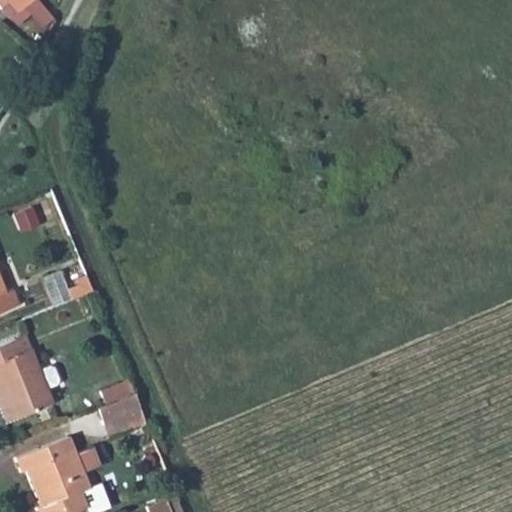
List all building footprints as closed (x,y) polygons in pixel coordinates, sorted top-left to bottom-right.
[(0,0),(0,5),(4,2),(14,13),(25,3),(27,0),(0,0)] [(27,0),(25,3),(41,20),(45,24),(52,19),(34,0),(27,0)] [(16,264),(1,266),(4,285),(18,283),(16,264)] [(0,289),(0,308),(14,303),(8,288),(1,291),(0,289)] [(18,335),(10,338),(16,352),(24,348),(18,335)] [(16,352),(10,338),(0,342),(0,405),(6,419),(47,402),(41,387),(33,369),(24,348),(16,352)] [(44,365),(33,369),(41,387),(52,383),(54,378),(48,366),(44,365)] [(112,386),(117,397),(131,392),(126,381),(112,386)] [(112,386),(94,393),(99,404),(117,397),(112,386)] [(94,406),(101,423),(137,407),(131,392),(117,397),(99,404),(94,406)] [(101,423),(106,435),(129,427),(127,422),(141,417),(137,407),(101,423)] [(64,436),(11,457),(17,472),(21,470),(36,506),(31,508),(32,511),(69,511),(81,507),(83,511),(89,511),(103,506),(95,485),(85,489),(79,473),(97,466),(89,446),(71,453),(64,436)] [(160,499),(165,511),(180,511),(173,494),(160,499)] [(165,511),(160,499),(142,506),(144,511),(165,511)]
